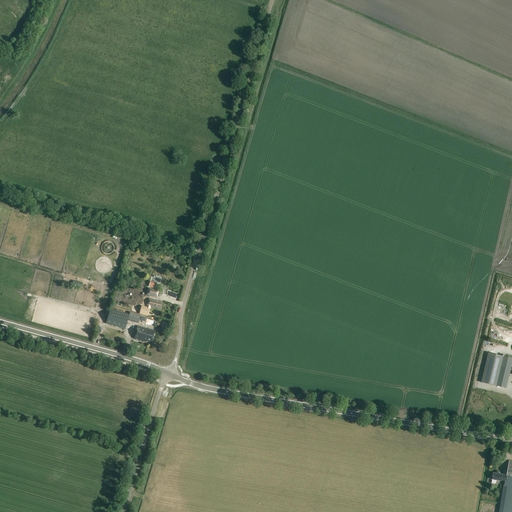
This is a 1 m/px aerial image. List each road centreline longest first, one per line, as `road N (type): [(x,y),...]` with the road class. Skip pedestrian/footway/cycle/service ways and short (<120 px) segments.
road 1 (unclassified): [(168,373),(272,0)]
road 2 (tertiary): [(511,441),(221,391),(168,373)]
road 3 (tertiary): [(168,373),(0,321)]
road 4 (unclassified): [(163,384),(123,511)]
